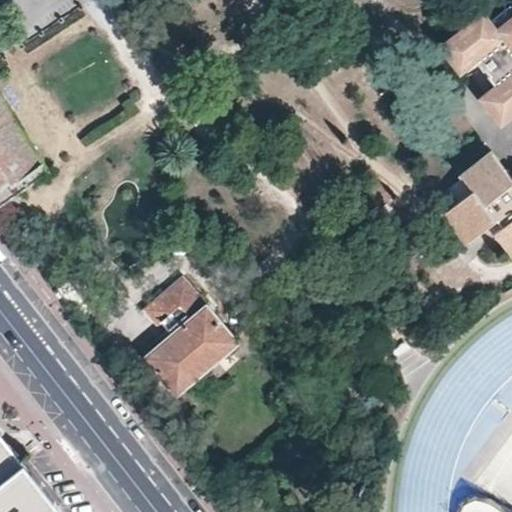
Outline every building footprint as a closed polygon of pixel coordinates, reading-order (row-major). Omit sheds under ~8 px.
[(81,8),(37,35),(48,53),(92,25),(81,8)] [(481,21),(438,57),(461,82),(475,70),(495,94),(483,105),(505,132),(511,125),(511,23),(495,37),(481,21)] [(0,201),(50,172),(0,88),(0,201)] [(511,178),(496,159),(467,181),(480,197),(451,220),(473,248),(502,225),(507,232),(502,237),(511,250),(511,178)] [(240,346),(186,275),(140,310),(146,318),(154,329),(159,326),(169,338),(146,357),(176,396),(240,346)] [(0,511),(53,511),(59,508),(0,434),(0,511)]
